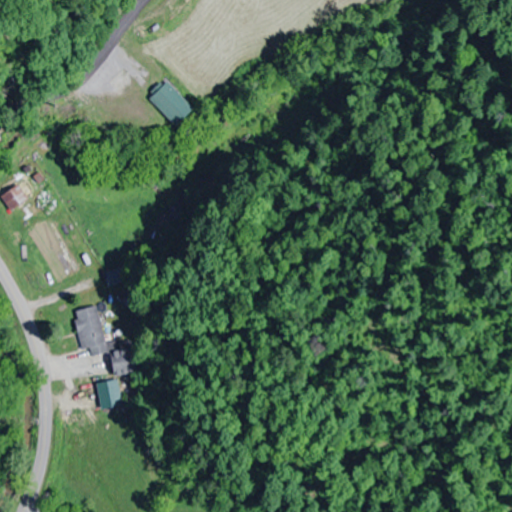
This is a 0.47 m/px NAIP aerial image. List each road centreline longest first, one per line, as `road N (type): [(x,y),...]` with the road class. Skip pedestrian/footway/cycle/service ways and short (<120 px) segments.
road 1 (tertiary): [(24,511),(40,455),(39,390),(31,349),(0,288)]
road 2 (residential): [(0,114),(75,88),(149,0)]
